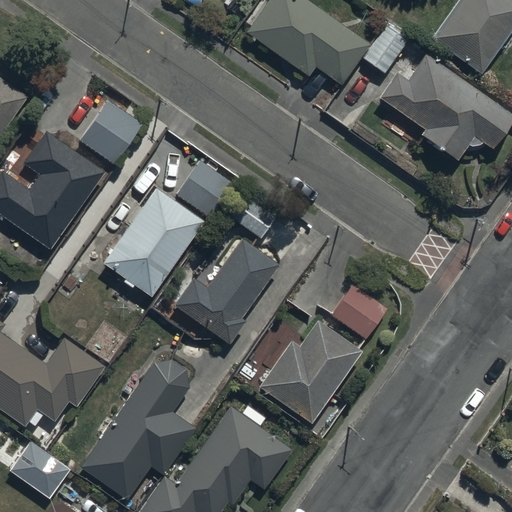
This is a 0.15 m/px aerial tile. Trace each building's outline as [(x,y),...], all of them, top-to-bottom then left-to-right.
[(370,39),(315,0),(264,0),(245,27),(306,70),(314,60),(341,79),(370,39)] [(511,21),(511,0),(449,0),(429,29),(480,66),(511,21)] [(406,35),(385,20),(361,54),(382,68),(406,35)] [(511,109),(424,46),(405,73),(396,67),(379,90),(423,122),(419,128),(456,155),(474,130),(490,141),(511,109)] [(0,125),(24,91),(0,73),(0,125)] [(107,94),(78,134),(112,159),(141,118),(107,94)] [(0,164),(0,209),(49,244),(104,164),(45,123),(22,156),(39,168),(27,184),(0,164)] [(276,210),(199,155),(174,190),(209,215),(217,204),(259,234),(276,210)] [(202,217),(155,182),(101,256),(124,272),(121,275),(132,282),(134,279),(149,290),(202,217)] [(191,271),(170,300),(227,339),(243,315),(239,312),(276,259),(240,234),(207,282),(191,271)] [(351,278),(329,310),(365,335),(387,303),(351,278)] [(310,416),(360,345),(316,313),(297,340),(291,336),(259,380),(310,416)] [(0,405),(24,422),(27,417),(34,421),(42,409),(53,417),(67,396),(75,401),(103,361),(63,333),(44,360),(0,330),(0,325),(3,321),(0,318),(0,405)] [(105,319),(90,339),(109,355),(125,335),(105,319)] [(125,495),(149,461),(163,471),(196,425),(171,407),(188,383),(186,365),(168,353),(150,360),(79,463),(125,495)] [(291,445),(230,402),(176,478),(165,471),(137,510),(140,511),(189,511),(194,506),(202,511),(215,511),(227,497),(231,500),(249,475),(263,485),(291,445)] [(27,438),(8,464),(48,493),(67,467),(27,438)]
